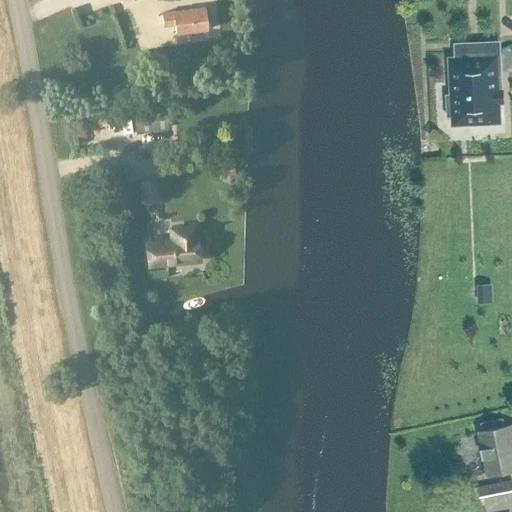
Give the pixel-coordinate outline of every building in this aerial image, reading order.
[(204,8),(161,14),(163,27),(174,25),(175,34),(207,30),(204,8)] [(499,121),(495,56),(449,58),(451,93),(445,94),(446,117),(472,115),(473,123),(499,121)] [(136,133),(168,129),(165,108),(133,112),(136,133)] [(158,203),(155,180),(140,182),(142,205),(158,203)] [(172,241),(147,243),(149,266),(198,261),(194,228),(171,230),(172,241)] [(511,423),(478,431),(487,474),(511,469),(511,423)] [(481,505),(511,498),(511,477),(477,485),(481,505)]
